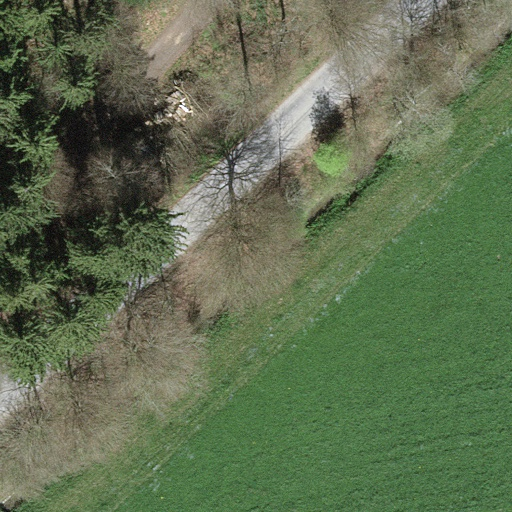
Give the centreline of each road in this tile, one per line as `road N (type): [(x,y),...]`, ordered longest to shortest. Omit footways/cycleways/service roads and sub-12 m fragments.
road 1 (unclassified): [(0,395),(431,0)]
road 2 (track): [(0,234),(202,0)]
